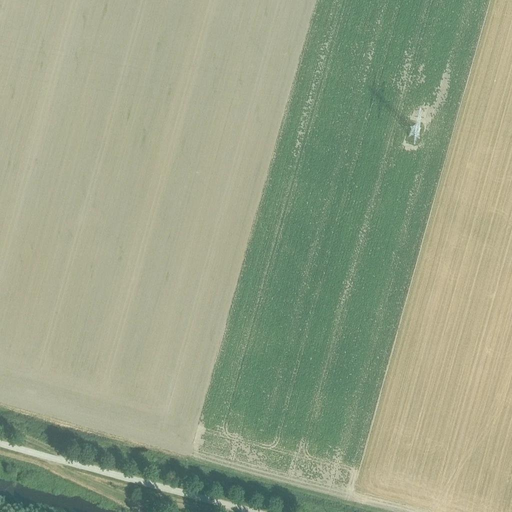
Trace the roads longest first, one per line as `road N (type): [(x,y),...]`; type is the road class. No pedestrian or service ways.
road 1 (unclassified): [(250,511),(0,444)]
road 2 (track): [(35,454),(137,503),(209,511)]
